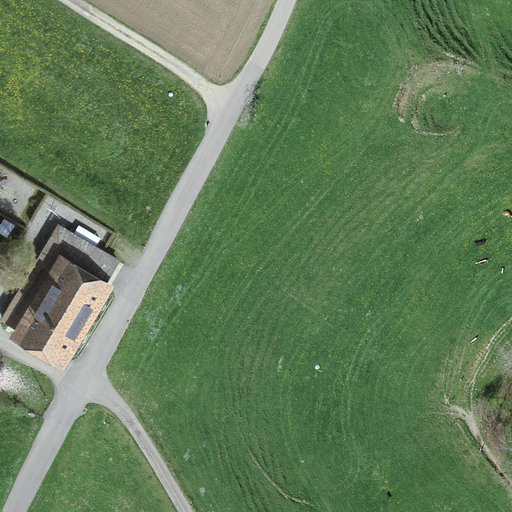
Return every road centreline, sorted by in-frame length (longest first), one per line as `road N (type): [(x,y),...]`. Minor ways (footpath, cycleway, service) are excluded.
road 1 (unclassified): [(287,0),(77,379),(13,511)]
road 2 (track): [(71,0),(233,104)]
